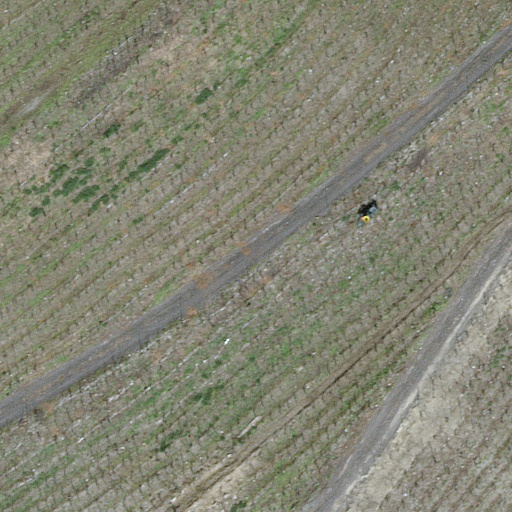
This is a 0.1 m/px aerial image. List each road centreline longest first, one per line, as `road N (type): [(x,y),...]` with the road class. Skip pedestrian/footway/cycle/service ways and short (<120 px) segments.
road 1 (track): [(511,33),(383,171),(0,425)]
road 2 (track): [(312,511),(511,236)]
